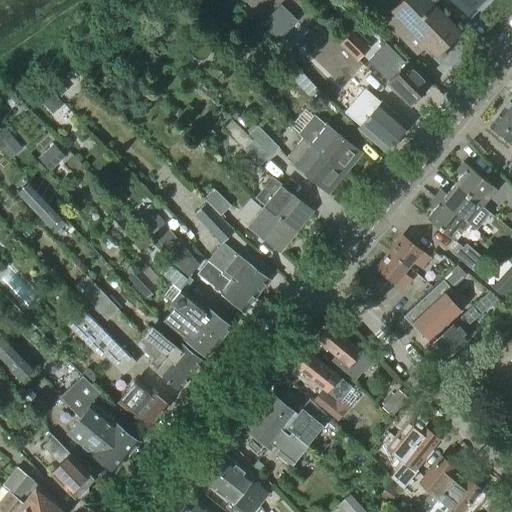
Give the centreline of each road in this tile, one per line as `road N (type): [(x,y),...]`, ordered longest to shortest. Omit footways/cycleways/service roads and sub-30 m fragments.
road 1 (tertiary): [(134,511),(324,276)]
road 2 (tertiary): [(324,276),(511,48)]
road 3 (residential): [(511,481),(324,276)]
